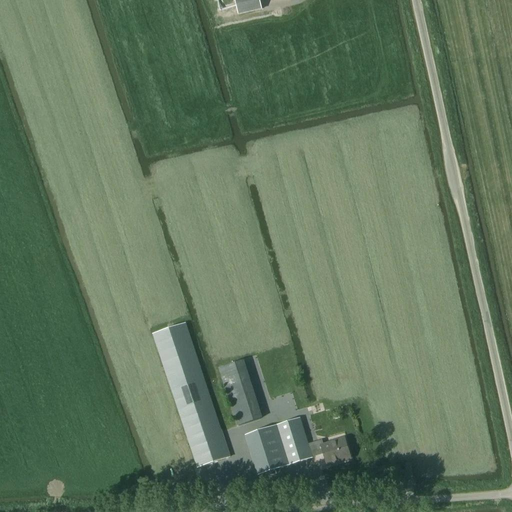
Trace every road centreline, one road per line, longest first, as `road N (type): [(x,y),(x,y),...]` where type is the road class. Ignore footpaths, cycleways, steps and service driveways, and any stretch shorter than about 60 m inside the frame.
road 1 (unclassified): [(511,455),(412,0)]
road 2 (unclassified): [(301,511),(511,498)]
